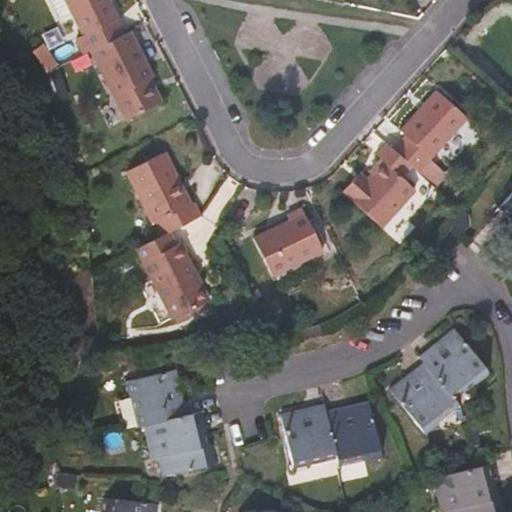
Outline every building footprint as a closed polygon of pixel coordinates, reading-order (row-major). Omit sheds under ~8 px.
[(131,34),(114,0),(54,0),(55,0),(64,19),(79,12),(90,36),(85,39),(92,53),(124,37),(131,34)] [(143,78),(124,37),(92,53),(85,56),(117,126),(145,114),(131,84),(143,78)] [(417,175),(465,120),(435,94),(399,133),(405,139),(392,153),(411,170),(417,175)] [(372,179),(365,185),(358,178),(343,195),(350,201),(350,204),(381,231),(414,193),(401,181),(411,170),(392,153),(385,147),(375,158),(379,162),(368,176),(372,179)] [(183,210),(158,159),(123,175),(147,227),(144,229),(151,245),(172,235),(193,224),(185,209),(183,210)] [(511,196),(502,208),(511,217),(511,196)] [(322,255),(301,213),(285,220),(288,225),(251,244),(270,281),(322,255)] [(208,312),(205,306),(210,304),(184,247),(179,249),(172,235),(151,245),(136,252),(168,323),(176,320),(179,326),(208,312)] [(452,396),(473,378),(477,383),(490,372),(454,331),(441,342),(444,344),(435,352),(430,347),(419,358),(424,363),(412,373),(414,375),(405,384),(402,381),(389,393),(426,434),(439,424),(434,418),(456,400),(452,396)] [(176,403),(172,389),(177,388),(173,371),(122,382),(126,400),(134,397),(141,426),(146,425),(154,459),(159,458),(163,476),(213,465),(209,445),(195,448),(191,431),(203,428),(199,414),(188,416),(184,401),(176,403)] [(381,456),(369,403),(352,406),(353,410),(341,413),(339,407),(325,410),(324,405),(308,409),(309,415),(297,417),(296,414),(282,418),(294,472),(311,469),(309,461),(335,455),(336,460),(364,454),(366,459),(381,456)] [(483,502),(478,484),(490,481),(486,467),(434,480),(441,511),(447,510),(447,511),(500,511),(497,498),(483,502)] [(149,511),(150,504),(101,499),(99,511),(149,511)]
